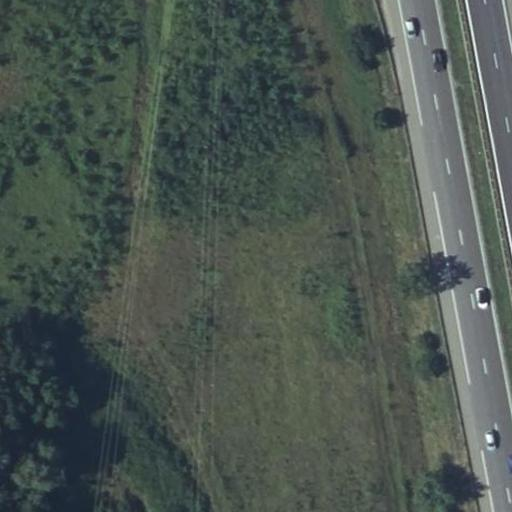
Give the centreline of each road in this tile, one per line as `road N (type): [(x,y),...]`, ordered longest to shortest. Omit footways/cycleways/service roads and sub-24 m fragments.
road 1 (motorway): [(417,0),(510,511)]
road 2 (motorway): [(511,152),(484,0)]
